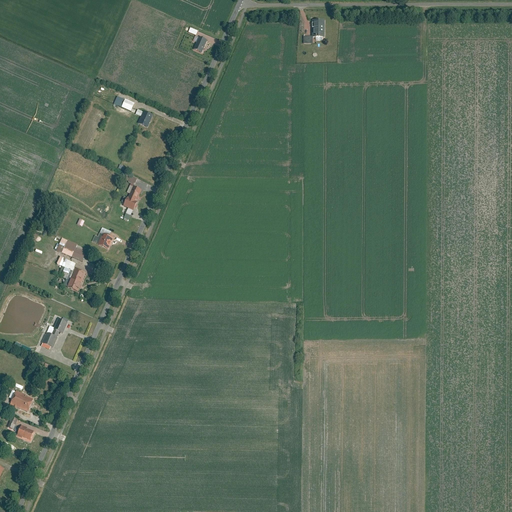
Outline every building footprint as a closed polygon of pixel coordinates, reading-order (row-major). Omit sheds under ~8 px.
[(323,23),(313,23),(313,40),(304,40),(304,47),(314,47),(314,42),(323,42),(323,23)] [(188,27),(185,33),(194,37),(196,31),(188,27)] [(199,38),(193,53),(200,55),(205,40),(199,38)] [(114,105),(131,112),(134,104),(117,97),(114,105)] [(149,129),(153,117),(143,114),(139,125),(149,129)] [(135,185),(137,179),(131,176),(128,183),(135,185)] [(133,212),(142,193),(129,187),(126,194),(129,195),(127,199),(124,197),(121,205),(125,207),(124,208),(133,212)] [(103,237),(98,248),(108,252),(113,241),(103,237)] [(67,245),(63,256),(81,263),(86,252),(67,245)] [(65,289),(77,294),(85,277),(76,273),(78,268),(61,260),(57,268),(64,271),(61,279),(68,282),(65,289)] [(47,330),(41,345),(51,349),(57,335),(62,337),(68,324),(58,320),(53,333),(47,330)] [(26,354),(28,348),(15,343),(13,350),(26,354)] [(33,397),(16,391),(11,405),(28,411),(33,397)] [(18,432),(22,422),(14,419),(10,429),(18,432)] [(21,429),(18,437),(29,442),(33,433),(21,429)]
